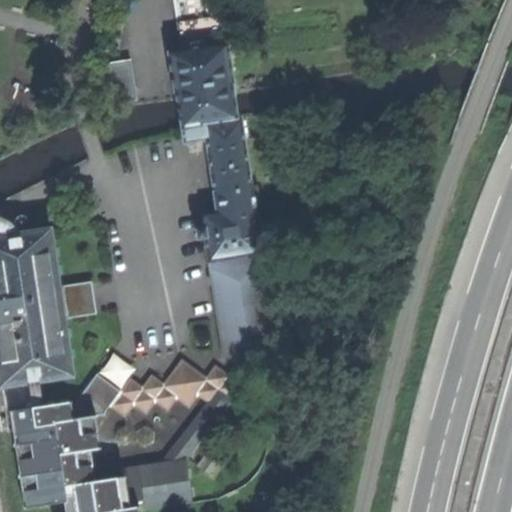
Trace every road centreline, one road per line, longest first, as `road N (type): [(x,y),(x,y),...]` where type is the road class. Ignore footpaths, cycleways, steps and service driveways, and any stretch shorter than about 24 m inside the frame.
road 1 (unclassified): [(511,15),(401,333),(361,511)]
road 2 (trunk): [(511,224),(461,373),(429,511)]
